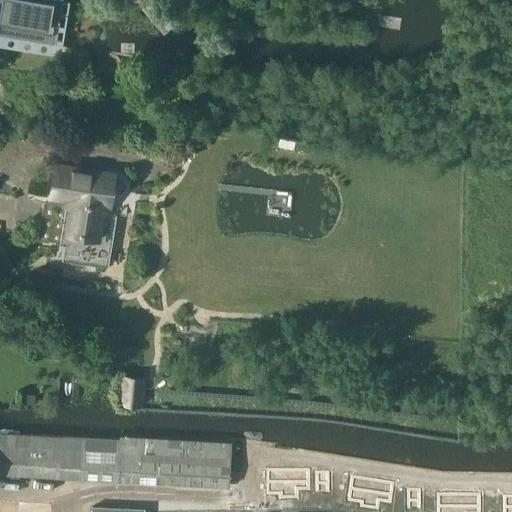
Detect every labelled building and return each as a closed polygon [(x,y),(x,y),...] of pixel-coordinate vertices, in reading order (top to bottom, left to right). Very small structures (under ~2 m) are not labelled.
[(0,0),(0,25),(15,28),(14,35),(56,42),(58,29),(56,28),(60,0),(0,0)] [(235,125),(237,113),(222,110),(220,123),(235,125)] [(131,176),(113,173),(56,164),(51,197),(65,199),(64,205),(44,202),(38,239),(61,242),(60,247),(65,248),(63,259),(108,266),(116,212),(125,213),(127,204),(135,205),(137,192),(129,191),(131,176)] [(146,376),(143,376),(124,375),(121,374),(119,405),(143,407),(146,376)] [(35,405),(36,394),(24,393),(23,404),(35,405)] [(229,481),(231,437),(121,432),(121,434),(121,435),(84,434),(79,433),(31,431),(31,442),(0,441),(0,447),(0,470),(77,474),(82,474),(111,476),(229,481)] [(16,511),(17,500),(0,499),(0,511),(16,511)]
